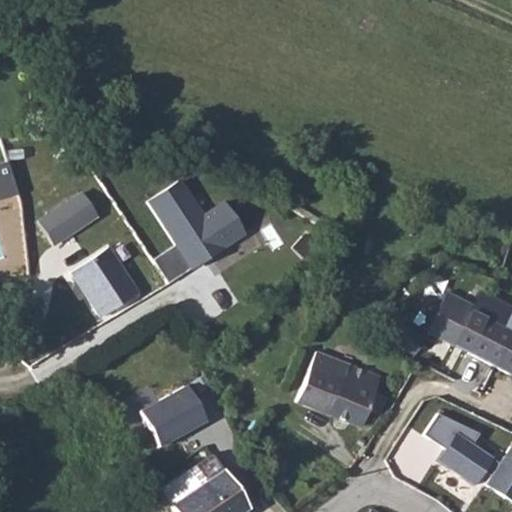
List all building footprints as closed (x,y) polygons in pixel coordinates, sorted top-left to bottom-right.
[(148,198),(174,240),(151,256),(167,280),(243,232),(222,199),(201,213),(178,178),(148,198)] [(79,192),(35,221),(51,244),(95,215),(79,192)] [(107,247),(71,271),(87,295),(83,297),(97,318),(137,292),(107,247)] [(434,312),(422,307),(415,321),(427,327),(424,333),(511,376),(511,307),(509,311),(502,326),(472,311),(474,306),(470,304),(444,292),(443,293),(434,312)] [(404,328),(394,344),(413,355),(422,339),(404,328)] [(358,427),(361,420),(366,408),(378,413),(385,397),(373,393),(379,377),(322,354),(316,369),(307,365),(293,402),(358,427)] [(190,386),(141,411),(161,446),(208,422),(190,386)] [(488,482),(500,464),(472,443),(477,432),(437,412),(422,434),(444,447),(436,460),(482,491),(488,482)] [(511,445),(500,464),(488,482),(511,499),(511,445)] [(268,467),(260,472),(266,479),(274,474),(268,467)] [(245,505),(223,472),(221,470),(168,506),(172,511),(239,511),(246,507),(245,505)]
